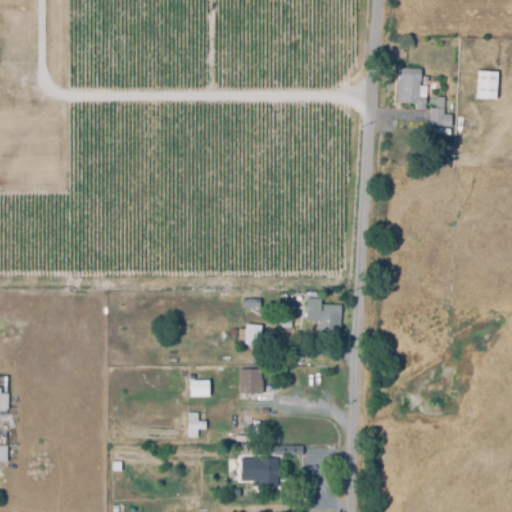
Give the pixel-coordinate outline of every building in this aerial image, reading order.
[(280,13),(265,14),(265,1),(274,1),(274,0),(296,0),(297,7),(280,7),(280,13)] [(191,28),(171,28),(171,3),(191,3),(191,28)] [(425,104),(424,110),(414,110),(415,104),(395,102),(397,68),(419,70),(418,97),(425,98),(425,104)] [(475,72),(495,73),(494,100),(474,99),(475,72)] [(442,98),(442,110),(441,115),(450,115),(449,127),(441,126),(427,126),(428,109),(434,109),(435,98),(442,98)] [(240,299),(258,299),(258,308),(240,308),(240,299)] [(302,299),(318,299),(318,306),(337,306),(337,336),(316,336),(316,320),(302,320),(302,299)] [(280,327),(280,320),(288,320),(288,328),(280,327)] [(263,342),(247,342),(247,338),(239,338),(239,328),(248,327),(248,324),(263,325),(263,342)] [(257,398),(249,398),(249,390),(246,391),(243,391),(243,368),(261,368),(261,390),(257,390),(257,398)] [(9,459),(0,459),(0,375),(9,375),(9,459)] [(186,396),(186,380),(204,380),(205,396),(186,396)] [(185,413),(194,413),(194,421),(201,421),(201,429),(194,429),(194,437),(185,437),(185,413)] [(277,453),(277,444),(304,443),(304,453),(277,453)] [(281,483),(260,484),(260,478),(251,478),(251,461),(261,461),(261,457),(280,457),(281,483)] [(122,459),(122,469),(113,468),(114,459),(122,459)]
